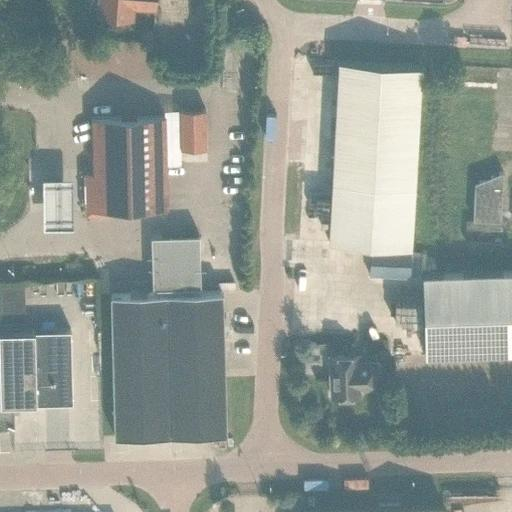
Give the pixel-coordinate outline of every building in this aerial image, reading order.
[(102,0),(101,17),(129,19),(130,5),(155,7),(155,0),(102,0)] [(98,39),(99,32),(86,31),(86,39),(98,39)] [(414,192),(414,187),(421,65),(338,60),(332,182),(328,242),(411,247),(414,192)] [(179,110),(180,149),(206,149),(205,110),(179,110)] [(123,213),(123,208),(166,208),(164,116),(92,118),(93,173),(85,173),(86,214),(123,213)] [(473,220),(500,221),(502,172),(474,183),(473,220)] [(51,178),(43,178),(44,228),(52,228),(73,227),(72,178),(51,178)] [(200,287),(199,235),(151,236),(152,288),(200,287)] [(369,273),(409,275),(411,249),(370,247),(369,273)] [(511,270),(422,274),(424,354),(511,351),(511,270)] [(4,314),(27,313),(27,274),(4,275),(4,314)] [(220,293),(108,297),(114,439),(226,435),(220,293)] [(0,420),(13,427),(14,426),(9,424),(8,404),(72,402),(70,330),(0,331),(0,420)] [(359,396),(359,388),(378,388),(377,362),(358,363),(358,355),(329,356),(331,397),(359,396)]
